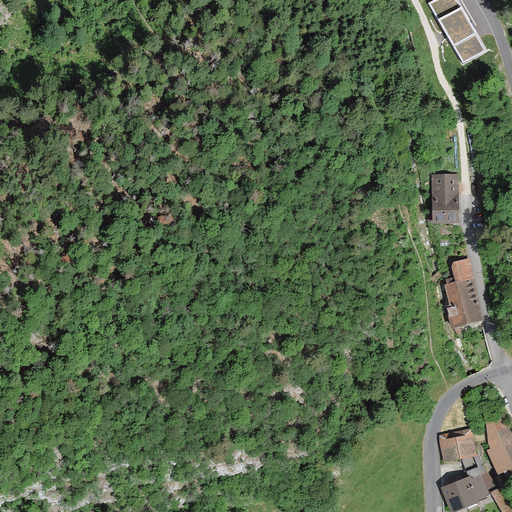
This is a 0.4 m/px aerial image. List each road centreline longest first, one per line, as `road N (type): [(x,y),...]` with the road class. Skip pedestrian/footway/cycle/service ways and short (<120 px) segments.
road 1 (residential): [(502,370),(479,286),(467,178)]
road 2 (track): [(467,178),(441,46),(415,0)]
road 3 (residential): [(502,370),(463,385),(435,422),(434,511)]
